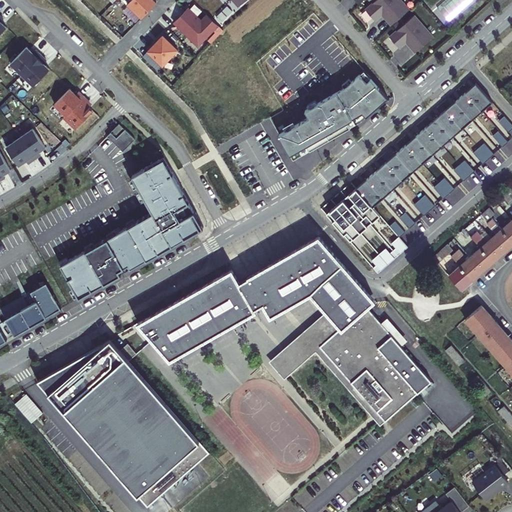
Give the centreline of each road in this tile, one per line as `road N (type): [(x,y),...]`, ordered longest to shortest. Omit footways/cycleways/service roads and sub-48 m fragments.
road 1 (residential): [(0,367),(228,237)]
road 2 (residential): [(228,237),(317,185),(411,102)]
road 3 (residential): [(128,99),(180,150),(228,237)]
road 4 (residential): [(0,204),(70,158),(128,99)]
road 5 (residential): [(411,102),(323,0)]
road 6 (residential): [(411,102),(511,13)]
